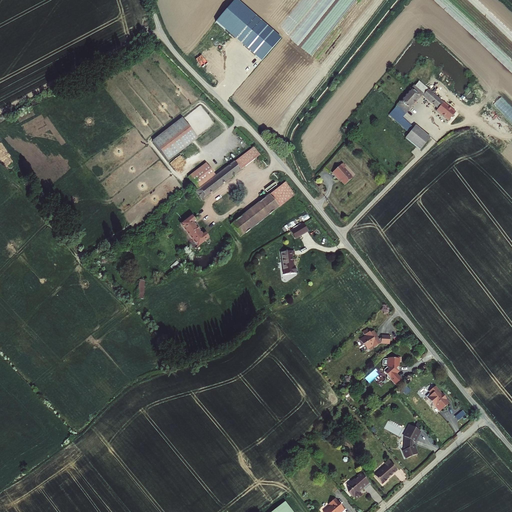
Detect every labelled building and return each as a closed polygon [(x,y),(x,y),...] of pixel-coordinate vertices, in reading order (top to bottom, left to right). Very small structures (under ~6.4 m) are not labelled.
[(280,37),(237,0),(233,0),(215,22),(260,61),(280,37)] [(418,82),(390,114),(412,133),(407,138),(420,149),(429,138),(415,126),(413,127),(402,117),(422,94),(439,109),(437,111),(448,121),(455,113),(418,82)] [(182,118),(152,141),(168,161),(198,138),(197,136),(183,119),(182,118)] [(187,177),(197,189),(194,191),(198,196),(198,195),(199,196),(198,197),(202,201),(211,194),(210,193),(211,192),(212,193),(223,184),(223,183),(224,183),(225,183),(234,176),(233,175),(234,175),(235,175),(241,171),(240,170),(260,155),(253,147),(234,162),(234,161),(215,175),(206,163),(187,177)] [(344,187),(352,179),(343,170),(346,168),(342,164),(332,173),(344,187)] [(285,183),(230,224),(240,237),(294,195),(285,183)] [(310,218),(307,213),(301,217),(304,222),(310,218)] [(194,242),(197,247),(209,238),(204,233),(202,234),(201,232),(198,229),(197,228),(197,227),(194,223),(196,221),(190,215),(179,224),(183,229),(183,228),(185,230),(184,231),(186,233),(187,232),(188,234),(188,235),(189,237),(190,236),(191,238),(191,239),(192,241),(193,240),(194,242)] [(298,218),(282,228),(284,232),(301,222),(298,218)] [(303,223),(290,231),(295,239),(308,231),(303,223)] [(280,253),(283,274),(294,273),(294,274),(296,273),(295,266),(294,266),(292,256),(295,255),(294,251),(280,253)] [(146,280),(139,280),(137,299),(144,300),(146,280)] [(378,346),(380,344),(390,345),(390,336),(382,335),(381,338),(379,339),(374,331),(370,333),(369,332),(367,334),(365,330),(362,332),(364,336),(365,335),(366,336),(359,339),(363,345),(364,345),(367,350),(373,347),(374,349),(378,346)] [(399,363),(400,359),(388,358),(388,359),(384,359),(383,360),(382,366),(387,366),(387,367),(384,370),(384,372),(387,376),(387,378),(389,381),(390,380),(395,385),(396,385),(398,388),(404,382),(402,380),(402,379),(397,374),(399,373),(399,363)] [(411,391),(406,386),(401,390),(403,393),(406,395),(411,391)] [(436,405),(440,411),(449,403),(446,400),(446,399),(444,396),(443,397),(435,386),(429,391),(430,392),(426,396),(434,406),(436,405)] [(462,411),(455,417),(458,421),(466,415),(462,411)] [(414,442),(415,443),(421,432),(409,425),(403,436),(404,437),(403,451),(402,451),(405,459),(418,454),(415,446),(414,447),(414,442)] [(353,450),(348,452),(353,460),(357,457),(353,450)] [(387,480),(398,471),(388,460),(384,463),(386,466),(375,475),(382,484),(381,484),(382,485),(387,480)] [(365,490),(371,485),(360,473),(357,476),(358,478),(355,480),(354,479),(347,486),(351,490),(348,493),(354,498),(356,501),(362,496),(360,493),(360,492),(364,489),(365,490)] [(342,511),(345,510),(335,499),(328,504),(330,506),(323,511),(342,511)] [(291,511),(285,502),(272,511),(291,511)]
